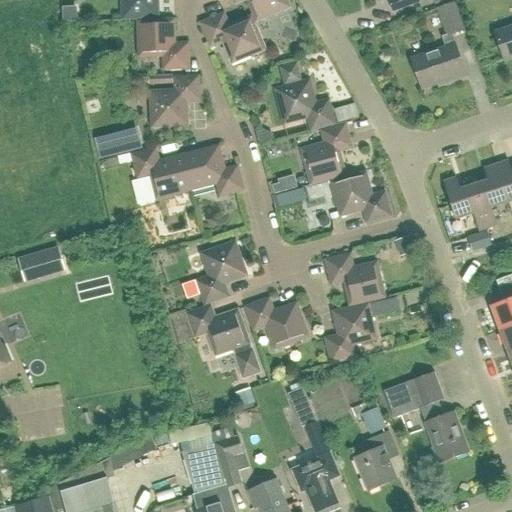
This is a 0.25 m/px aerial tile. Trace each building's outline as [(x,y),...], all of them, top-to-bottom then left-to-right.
[(137,20),(160,19),(159,0),(120,0),(122,22),(137,21),(137,20)] [(245,0),(252,14),(255,22),(290,8),(286,0),(230,0),(232,5),(243,0),(245,0)] [(389,0),(393,11),(420,1),(419,0),(371,0),(372,2),(376,0),(389,0)] [(422,91),(438,85),(439,88),(468,78),(453,36),(465,32),(455,4),(438,10),(447,36),(442,38),(446,48),(411,60),(422,91)] [(266,50),(255,22),(252,14),(228,24),(223,12),(199,22),(209,47),(221,42),(231,65),(266,50)] [(137,20),(137,21),(138,60),(162,59),(163,72),(191,71),(190,43),(177,42),(176,19),(160,20),(160,19),(137,20)] [(511,26),(494,33),(504,61),(511,57),(511,26)] [(319,129),(336,125),(329,98),(316,101),(309,78),(302,80),(297,63),(279,68),(283,85),(272,88),(283,125),(306,119),(309,132),(319,129)] [(200,75),(196,75),(173,76),(173,89),(150,90),(152,129),(189,127),(188,103),(202,102),(200,75)] [(345,122),(336,125),(319,129),(323,143),(299,149),(309,185),(328,180),(346,175),(340,152),(352,149),(345,122)] [(275,141),(273,135),(262,129),(256,131),(259,145),(275,141)] [(183,155),(193,191),(215,185),(218,198),(245,192),(238,164),(226,168),(220,145),(183,155)] [(193,191),(183,155),(160,161),(157,148),(130,155),(137,181),(151,177),(157,201),(193,191)] [(497,165),(509,204),(511,202),(511,167),(510,161),(497,165)] [(509,204),(497,165),(485,170),(489,181),(475,186),(488,230),(498,226),(492,209),(509,204)] [(365,169),(346,175),(328,180),(339,217),(362,211),(366,224),(392,217),(385,191),(372,194),(365,169)] [(488,230),(475,186),(461,190),(457,178),(443,183),(456,220),(473,215),(479,233),(488,230)] [(468,239),(473,254),(492,247),(487,232),(468,239)] [(400,257),(414,252),(409,237),(395,242),(400,257)] [(205,307),(212,304),(232,297),(227,285),(249,277),(237,242),(201,254),(209,277),(196,281),(205,307)] [(65,270),(58,249),(20,261),(26,281),(65,270)] [(348,307),(387,298),(379,262),(355,267),(352,254),(324,260),(331,288),(343,285),(348,307)] [(270,298),(244,308),(253,334),(265,329),(274,352),(309,340),(296,303),(274,311),(270,298)] [(387,298),(348,307),(349,308),(331,312),(337,335),(324,338),(330,366),(357,360),(355,347),(379,341),(373,316),(395,311),(392,298),(387,299),(387,298)] [(501,331),(511,327),(511,299),(492,307),(501,331)] [(212,304),(205,307),(206,308),(185,315),(194,340),(207,336),(215,358),(233,352),(243,380),(260,374),(251,346),(238,310),(216,317),(212,304)] [(510,355),(511,354),(511,327),(501,331),(510,355)] [(0,366),(11,363),(4,346),(0,347),(0,366)] [(420,411),(423,409),(428,423),(425,424),(440,465),(470,454),(455,413),(442,418),(437,404),(446,401),(435,373),(410,382),(420,411)] [(241,409),(255,404),(250,389),(236,394),(241,409)] [(366,413),(373,431),(384,426),(374,402),(354,410),(357,417),(366,413)] [(239,436),(235,437),(232,427),(212,433),(215,444),(225,475),(228,485),(229,488),(244,484),(239,469),(250,466),(245,452),(244,453),(239,436)] [(388,460),(399,456),(389,432),(368,441),(372,451),(354,459),(368,493),(397,481),(388,460)] [(132,445),(138,459),(156,450),(150,436),(132,445)] [(228,485),(225,475),(215,444),(182,454),(195,495),(228,485)] [(336,454),(326,458),(343,499),(353,495),(336,454)] [(305,458),(289,465),(301,493),(306,491),(315,511),(321,511),(339,504),(323,467),(311,473),(305,458)] [(17,508),(18,511),(108,511),(107,508),(115,506),(103,463),(17,508)] [(261,511),(289,511),(277,480),(248,493),(255,511),(260,508),(261,511)] [(223,511),(220,501),(219,502),(196,508),(197,511),(223,511)]
